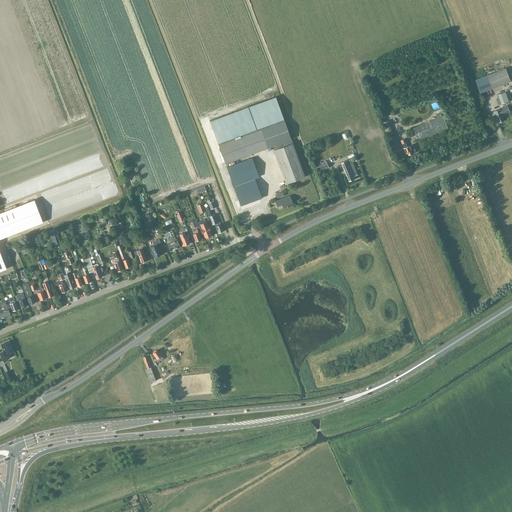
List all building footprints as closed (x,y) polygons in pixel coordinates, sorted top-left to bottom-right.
[(480,93),(511,81),(506,68),(475,80),(480,93)] [(498,95),(497,95),(498,98),(499,98),(501,104),(511,100),(509,91),(503,93),(498,95)] [(225,163),(264,149),(291,140),(275,97),(209,121),(225,163)] [(499,123),(504,121),(502,114),(510,111),(508,106),(494,112),(499,123)] [(413,128),(418,140),(448,128),(443,116),(413,128)] [(401,149),(393,131),(386,133),(394,152),(401,149)] [(405,139),(401,140),(402,144),(406,155),(408,154),(409,155),(413,153),(412,152),(415,151),(412,145),(407,147),(406,142),(405,139)] [(292,140),(273,147),(274,150),(273,150),(285,184),(305,177),(292,143),(293,143),(292,140)] [(252,158),(226,167),(233,186),(255,178),(258,176),(252,158)] [(347,160),(341,163),(348,181),(355,179),(354,176),(358,175),(351,159),(347,161),(347,160)] [(321,162),(318,163),(320,167),(322,170),(329,167),(327,164),(326,161),(321,163),(321,162)] [(255,178),(233,186),(240,205),(262,198),(255,178)] [(288,206),(293,204),(290,196),(275,202),(277,207),(282,205),(283,209),(288,207),(288,206)] [(0,271),(6,269),(0,253),(0,238),(27,228),(28,228),(43,222),(35,200),(19,206),(8,210),(0,212),(0,271)] [(201,203),(201,202),(197,203),(197,205),(200,213),(205,211),(202,203),(201,203)] [(152,213),(145,216),(150,229),(157,226),(152,213)] [(218,222),(215,215),(208,217),(211,225),(214,224),(218,222)] [(210,236),(209,232),(210,231),(206,222),(205,222),(204,219),(197,221),(201,233),(203,233),(205,238),(206,237),(206,238),(210,237),(210,236)] [(218,222),(214,224),(218,233),(223,231),(219,221),(218,222)] [(195,242),(201,239),(197,230),(193,231),(194,233),(192,234),(195,242)] [(186,237),(184,232),(180,234),(183,242),(181,242),(182,246),(189,244),(186,236),(186,237)] [(57,244),(53,233),(49,234),(53,245),(57,244)] [(173,238),(171,239),(171,240),(172,242),(175,249),(180,247),(177,240),(176,239),(175,238),(174,238),(173,238)] [(158,257),(158,256),(161,255),(158,248),(161,246),(159,239),(152,242),(153,245),(150,246),(154,257),(155,257),(156,258),(158,257)] [(123,252),(121,245),(117,247),(125,268),(131,266),(128,259),(126,259),(125,255),(123,252)] [(144,252),(142,248),(139,249),(140,249),(133,252),(132,250),(128,252),(130,258),(131,258),(134,257),(133,256),(138,254),(141,262),(142,262),(144,262),(144,261),(146,260),(143,253),(144,252)] [(123,269),(120,261),(118,257),(116,251),(112,252),(114,258),(111,259),(113,263),(111,263),(113,268),(115,268),(116,271),(123,269)] [(89,258),(84,260),(89,274),(92,272),(93,272),(93,271),(93,270),(92,267),(91,267),(91,266),(92,265),(90,258),(89,258)] [(44,259),(37,261),(41,271),(45,269),(43,265),(45,264),(44,259)] [(91,266),(91,267),(92,267),(93,270),(93,271),(93,272),(96,279),(101,277),(99,270),(97,264),(96,264),(92,265),(91,266)] [(90,281),(85,267),(82,269),(80,270),(82,276),(85,283),(90,281)] [(70,272),(64,274),(69,288),(75,286),(70,272)] [(76,272),(72,274),(76,285),(77,285),(78,286),(81,285),(80,284),(82,283),(78,272),(76,273),(76,272)] [(62,283),(61,281),(58,283),(58,281),(54,283),(56,290),(60,288),(61,292),(62,292),(63,293),(64,292),(64,291),(67,291),(64,283),(62,283)] [(50,289),(50,288),(48,282),(42,284),(47,297),(49,296),(50,298),(52,297),(52,296),(53,296),(53,295),(54,295),(51,288),(50,289)] [(28,283),(22,285),(26,295),(29,304),(30,304),(30,305),(33,304),(32,303),(35,302),(32,295),(31,296),(30,293),(31,293),(28,283)] [(42,288),(36,290),(37,295),(38,296),(40,300),(46,298),(42,288)] [(23,293),(17,295),(18,300),(21,307),(23,306),(24,307),(26,306),(26,305),(27,305),(23,296),(23,293)] [(6,305),(10,313),(13,312),(13,311),(18,309),(15,301),(13,297),(8,299),(10,304),(6,305)] [(10,313),(6,305),(5,301),(0,302),(0,306),(3,306),(4,309),(0,310),(0,318),(10,315),(10,313)] [(13,352),(9,341),(1,345),(4,351),(0,353),(0,355),(2,361),(9,358),(8,354),(13,352)] [(152,353),(156,359),(159,357),(160,359),(162,358),(161,356),(163,354),(161,352),(159,353),(157,350),(152,353)] [(155,380),(146,356),(143,357),(146,369),(145,370),(149,382),(155,380)]
